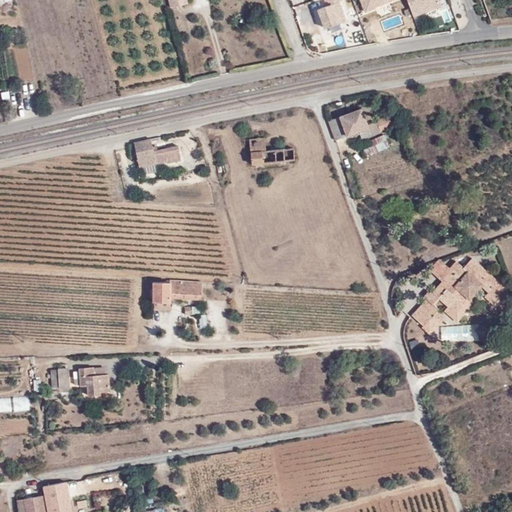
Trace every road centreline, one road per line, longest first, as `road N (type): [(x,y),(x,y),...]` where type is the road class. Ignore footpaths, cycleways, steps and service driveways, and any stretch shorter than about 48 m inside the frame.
road 1 (residential): [(463,511),(318,100)]
road 2 (residential): [(0,166),(318,100)]
road 3 (unclassified): [(303,66),(0,130)]
road 4 (unknown): [(180,359),(399,338)]
road 5 (residential): [(318,100),(511,69)]
road 6 (unclassified): [(479,35),(303,66)]
